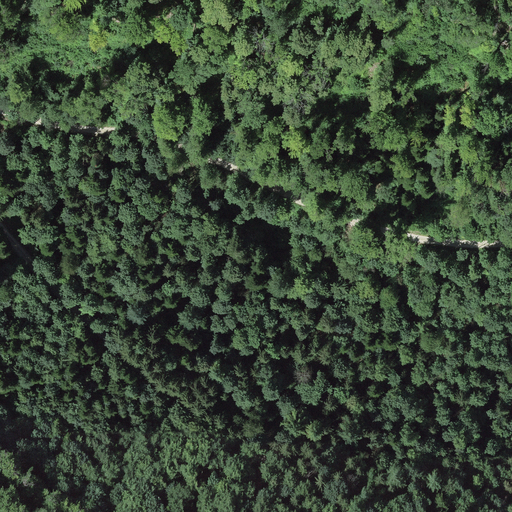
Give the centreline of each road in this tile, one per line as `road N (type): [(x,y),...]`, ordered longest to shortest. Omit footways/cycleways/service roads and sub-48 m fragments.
road 1 (track): [(0,109),(195,153),(416,240),(511,244)]
road 2 (track): [(321,511),(148,373),(0,226)]
